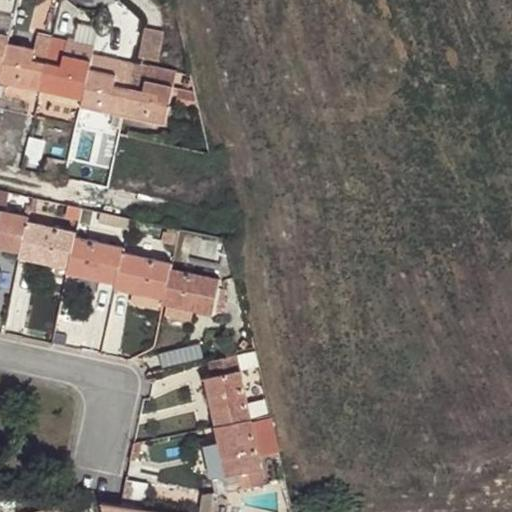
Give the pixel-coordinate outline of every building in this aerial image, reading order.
[(160,59),(165,32),(147,28),(142,55),(160,59)] [(82,107),(164,124),(175,70),(120,58),(117,73),(90,68),(92,61),(73,57),(77,42),(39,33),(35,47),(9,42),(11,35),(0,32),(0,72),(3,74),(1,83),(83,99),(82,107)] [(95,46),(77,42),(73,57),(92,61),(95,46)] [(0,246),(21,251),(20,255),(68,266),(68,271),(116,282),(115,287),(164,297),(164,303),(212,313),(218,278),(170,268),(171,262),(122,252),(124,245),(75,236),(76,231),(27,220),(28,215),(7,210),(11,192),(0,190),(0,246)] [(79,219),(81,207),(68,205),(66,216),(79,219)] [(127,229),(130,218),(115,215),(112,225),(127,229)] [(259,361),(257,350),(207,362),(211,378),(205,379),(212,406),(220,445),(227,475),(222,477),(226,492),(267,482),(241,366),(259,361)] [(212,406),(205,379),(197,380),(204,408),(212,406)] [(219,477),(222,477),(227,475),(220,445),(213,447),(219,477)] [(168,511),(120,505),(102,502),(105,511),(168,511)]
